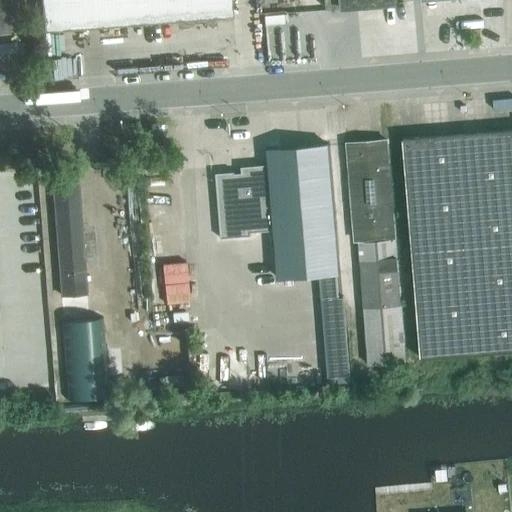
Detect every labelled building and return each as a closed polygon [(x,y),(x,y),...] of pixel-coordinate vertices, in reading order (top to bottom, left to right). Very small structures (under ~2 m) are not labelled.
[(0,0),(0,34),(19,32),(16,0),(0,0)] [(40,0),(43,31),(232,15),(230,0),(40,0)] [(395,2),(395,0),(325,0),(326,8),(395,2)] [(511,350),(511,129),(402,138),(420,357),(511,350)] [(405,361),(393,225),(387,139),(347,143),(354,240),(358,239),(368,364),(405,361)] [(216,173),(220,225),(221,237),(250,235),(249,232),(275,229),(279,277),(319,274),(321,298),(338,296),(336,272),(337,272),(327,144),(268,149),(269,164),(241,167),(242,171),(216,173)] [(86,293),(80,225),(76,165),(51,167),(61,295),(86,293)] [(67,400),(109,396),(103,318),(61,321),(67,400)] [(506,482),(498,483),(499,490),(507,490),(506,482)]
